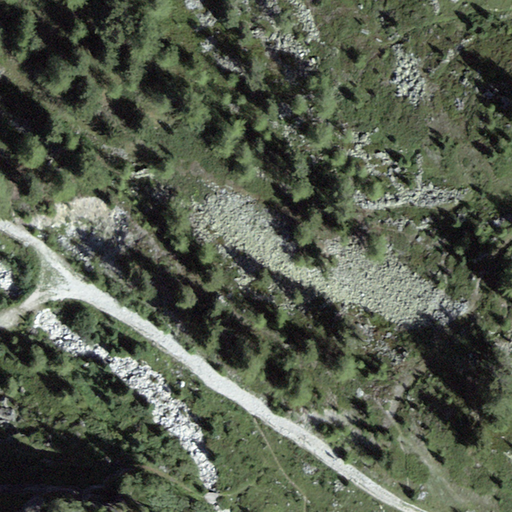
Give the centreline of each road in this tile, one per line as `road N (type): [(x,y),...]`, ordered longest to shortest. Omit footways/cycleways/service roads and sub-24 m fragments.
road 1 (track): [(0,222),(39,246),(65,277),(248,403)]
road 2 (track): [(248,403),(416,511)]
